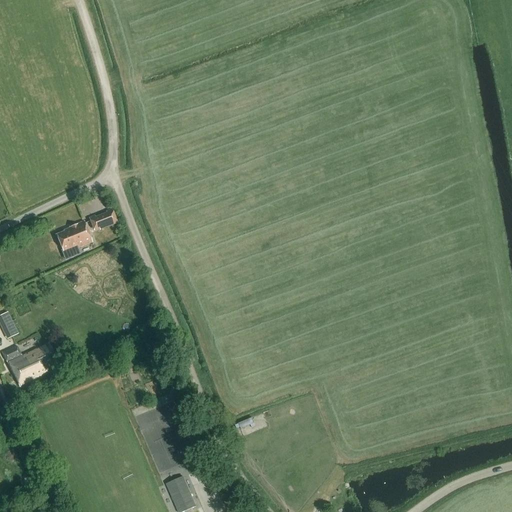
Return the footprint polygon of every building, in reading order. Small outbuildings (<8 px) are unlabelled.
[(99,227),(100,231),(117,224),(111,211),(106,213),(106,214),(95,219),(95,218),(89,220),(93,230),(99,227)] [(64,231),(65,233),(57,236),(64,252),(76,247),(77,249),(92,242),(84,223),(64,231)] [(7,312),(0,315),(0,326),(6,339),(18,333),(14,325),(16,323),(15,320),(12,321),(7,312)] [(57,361),(48,343),(21,356),(16,346),(3,353),(20,388),(49,374),(45,366),(57,361)] [(124,358),(118,360),(120,366),(127,364),(124,358)] [(252,419),(238,424),(241,429),(254,424),(252,419)] [(185,511),(196,508),(184,478),(167,485),(178,511),(185,511)]
